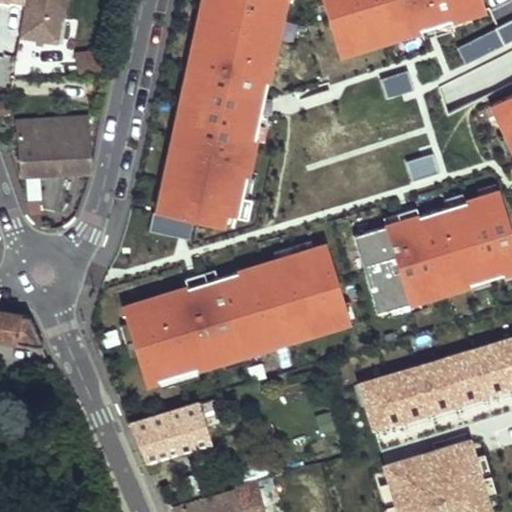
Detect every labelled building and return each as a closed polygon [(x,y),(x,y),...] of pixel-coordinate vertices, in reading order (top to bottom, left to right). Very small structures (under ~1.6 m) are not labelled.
[(25,0),(19,40),(57,46),(61,21),(63,22),(66,0),(25,0)] [(208,0),(203,23),(198,21),(184,84),(190,85),(183,115),(178,114),(167,163),(172,165),(166,196),(160,195),(156,212),(221,226),(221,225),(224,212),(247,217),(261,220),(265,200),(242,196),(246,177),(255,138),(264,97),(276,39),(271,38),(275,18),(280,19),(284,3),(284,0),(208,0)] [(198,0),(194,21),(198,21),(203,23),(208,0),(198,0)] [(321,0),(337,49),(354,44),(356,49),(420,30),(470,14),(485,9),(482,0),(321,0)] [(472,23),(470,14),(420,30),(422,38),(472,23)] [(275,18),(271,38),(276,39),(280,40),(284,20),(280,19),(275,18)] [(503,45),(511,40),(511,19),(495,28),(503,45)] [(354,44),(337,49),(340,58),(357,53),(356,49),(354,44)] [(77,70),(98,68),(96,50),(75,52),(77,70)] [(383,79),(388,95),(413,87),(408,71),(383,79)] [(181,83),(174,113),(178,114),(183,115),(190,85),(184,84),(181,83)] [(511,93),(491,104),(505,133),(511,147),(511,93)] [(264,97),(255,138),(264,140),(272,99),(264,97)] [(25,103),(0,105),(2,125),(6,125),(7,137),(17,136),(18,146),(20,177),(90,172),(88,129),(98,128),(98,117),(26,122),(25,103)] [(497,137),(506,155),(511,151),(511,147),(505,133),(497,137)] [(7,137),(6,137),(9,149),(18,146),(17,136),(7,137)] [(407,161),(412,178),(443,170),(439,153),(407,161)] [(164,163),(157,194),(160,195),(166,196),(172,165),(167,163),(164,163)] [(26,177),(27,220),(42,220),(41,177),(26,177)] [(242,196),(265,200),(269,181),(246,177),(242,196)] [(476,188),(479,197),(497,191),(495,182),(476,188)] [(511,270),(511,233),(499,191),(497,191),(479,197),(464,201),(445,207),(419,215),(385,226),(353,236),(377,312),(390,308),(428,296),(469,284),(488,278),(502,274),(511,270)] [(443,198),(445,207),(464,201),(462,193),(443,198)] [(323,214),(337,210),(333,198),(320,202),(323,214)] [(383,217),(385,226),(419,215),(416,207),(383,217)] [(224,212),(221,225),(227,226),(245,226),(247,217),(224,212)] [(273,251),(275,259),(313,247),(311,239),(273,251)] [(132,341),(145,383),(158,380),(196,368),(222,360),(260,349),(346,322),(340,304),(344,303),(326,244),(313,247),(275,259),(217,277),(187,287),(122,307),(126,323),(129,322),(134,341),(132,341)] [(184,278),(187,287),(217,277),(214,269),(184,278)] [(511,270),(502,274),(505,282),(511,280),(511,270)] [(469,284),(472,292),(491,286),(488,278),(469,284)] [(390,308),(393,317),(431,305),(428,296),(390,308)] [(344,303),(340,304),(346,322),(354,320),(349,301),(344,303)] [(0,339),(45,348),(30,314),(0,309),(0,339)] [(125,343),(132,341),(134,341),(129,322),(126,323),(120,325),(125,343)] [(511,337),(360,383),(373,426),(511,384),(511,337)] [(260,349),(222,360),(224,369),(262,357),(260,349)] [(196,368),(158,380),(160,388),(199,377),(196,368)] [(198,402),(129,423),(145,461),(210,441),(205,427),(198,402)] [(420,454),(385,465),(390,481),(395,499),(396,504),(398,511),(489,511),(485,496),(480,479),(478,475),(473,456),(468,440),(432,450),(444,490),(432,493),(420,454)] [(432,450),(420,454),(432,493),(444,490),(432,450)] [(256,457),(262,473),(272,471),(267,453),(256,457)] [(483,453),(473,456),(478,475),(489,471),(483,453)] [(232,490),(172,507),(173,511),(259,511),(265,510),(259,493),(272,488),(268,475),(232,486),(232,490)] [(490,475),(480,479),(485,496),(495,494),(490,475)] [(390,481),(379,484),(385,503),(395,499),(390,481)]
